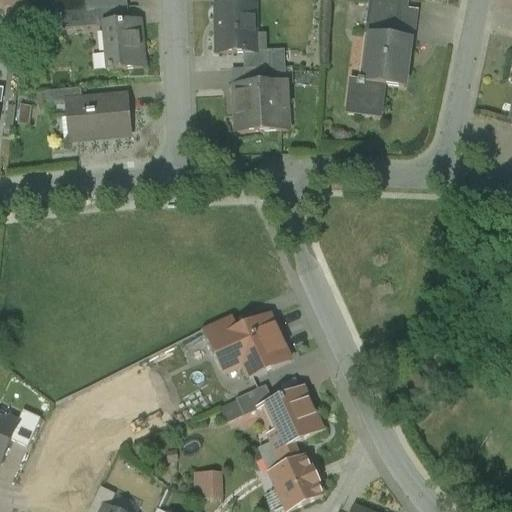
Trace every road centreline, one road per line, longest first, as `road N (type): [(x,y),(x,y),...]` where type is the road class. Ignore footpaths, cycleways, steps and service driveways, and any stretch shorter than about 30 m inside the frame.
road 1 (residential): [(297,173),(300,255),(389,445),(437,511)]
road 2 (residential): [(444,178),(481,0)]
road 3 (residential): [(174,0),(175,178)]
road 4 (residential): [(0,196),(175,178)]
road 5 (residential): [(297,173),(444,178)]
road 6 (residential): [(175,178),(297,173)]
